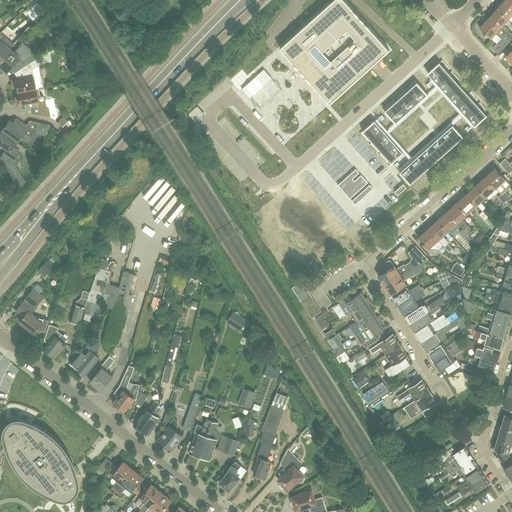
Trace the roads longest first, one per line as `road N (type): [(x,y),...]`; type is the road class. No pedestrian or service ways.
road 1 (primary): [(0,259),(241,0)]
road 2 (residential): [(0,335),(219,511)]
road 3 (residential): [(378,249),(511,131)]
road 4 (residential): [(445,401),(365,264)]
